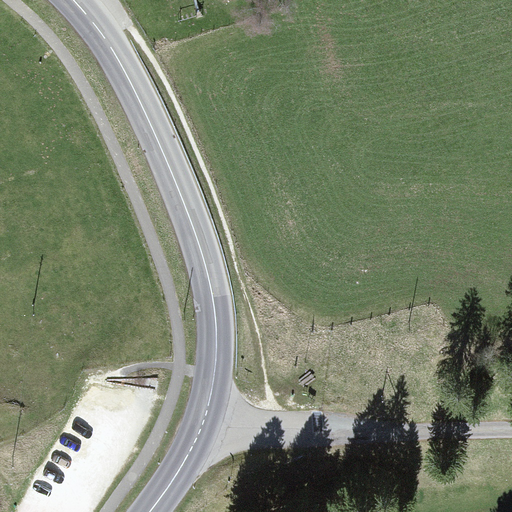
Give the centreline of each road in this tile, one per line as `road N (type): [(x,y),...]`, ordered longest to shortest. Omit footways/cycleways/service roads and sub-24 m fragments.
road 1 (secondary): [(72,0),(136,93),(211,289),(216,350),(207,407),(149,511)]
road 2 (track): [(511,431),(203,420)]
